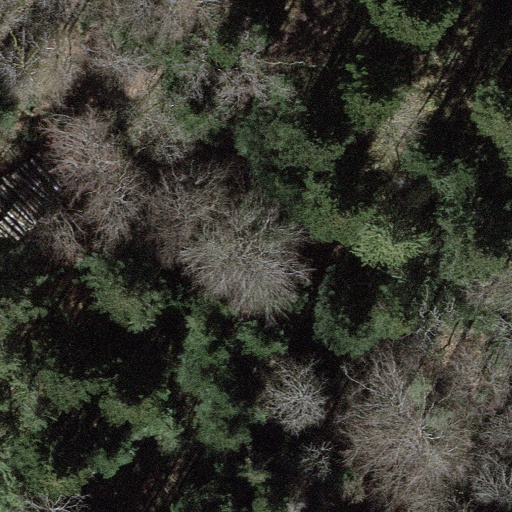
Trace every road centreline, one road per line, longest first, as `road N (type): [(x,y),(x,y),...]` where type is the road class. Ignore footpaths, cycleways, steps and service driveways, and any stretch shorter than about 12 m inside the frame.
road 1 (track): [(0,296),(255,99),(368,0)]
road 2 (track): [(0,112),(255,99)]
